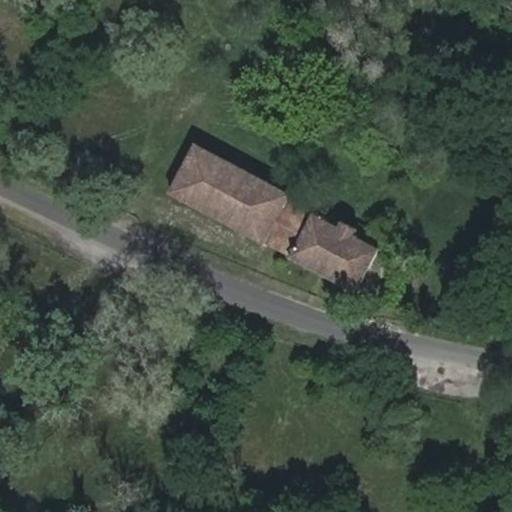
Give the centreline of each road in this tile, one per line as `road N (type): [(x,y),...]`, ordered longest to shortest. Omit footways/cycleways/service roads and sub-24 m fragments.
road 1 (unclassified): [(511,366),(370,328),(153,250),(0,182)]
road 2 (track): [(113,232),(166,80),(168,0)]
